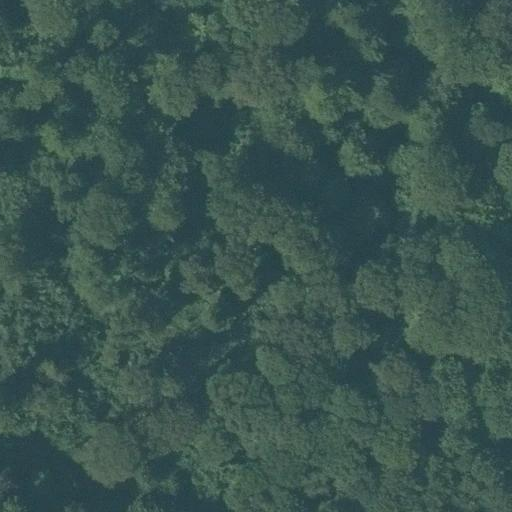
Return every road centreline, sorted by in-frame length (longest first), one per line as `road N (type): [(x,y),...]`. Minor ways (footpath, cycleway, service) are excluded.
road 1 (track): [(408,511),(511,280)]
road 2 (track): [(192,511),(0,447)]
